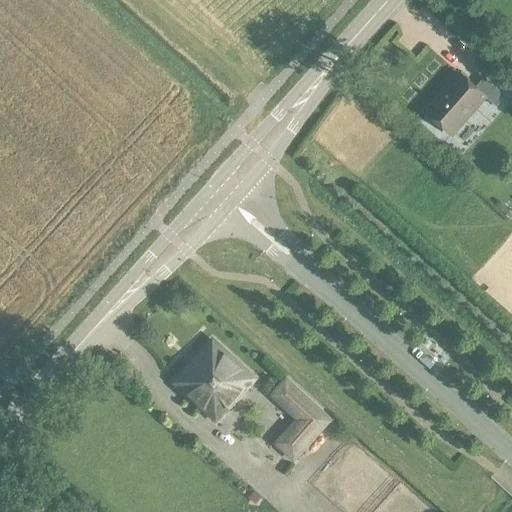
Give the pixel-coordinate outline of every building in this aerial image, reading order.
[(425,111),(452,134),(485,96),(496,106),(505,95),(484,77),(475,87),(459,73),(425,111)] [(511,214),(511,211),(499,200),(495,205),(509,218),(511,214)] [(212,341),(174,382),(216,420),(254,378),(212,341)] [(329,419),(285,379),(271,395),(298,419),(276,443),(293,459),(329,419)] [(105,488),(104,489),(128,511),(128,510),(127,509),(143,491),(146,493),(145,494),(146,495),(171,467),(170,466),(169,467),(131,433),(131,432),(130,431),(105,459),(106,460),(107,459),(122,472),(106,489),(105,488)] [(261,497),(254,491),(248,498),(255,504),(261,497)]
